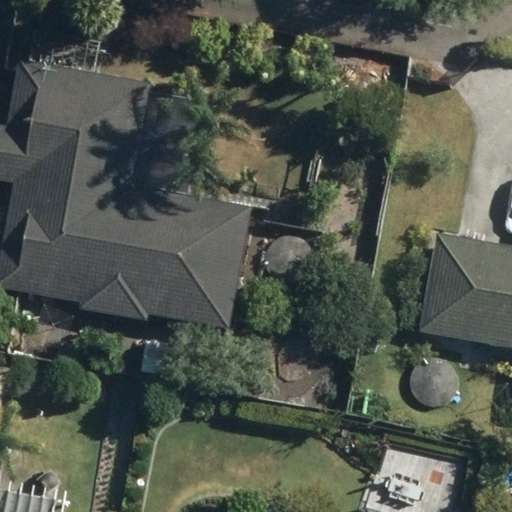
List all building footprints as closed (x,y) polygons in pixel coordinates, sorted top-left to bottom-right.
[(0,137),(0,187),(12,189),(0,256),(0,294),(79,309),(78,317),(140,328),(141,323),(222,337),(243,219),(124,197),(143,93),(18,70),(5,139),(0,137)] [(201,103),(152,95),(137,190),(186,198),(201,103)] [(511,355),(511,255),(436,242),(418,338),(511,355)] [(142,346),(136,376),(176,383),(182,353),(142,346)] [(353,396),(350,418),(374,422),(378,399),(353,396)]
